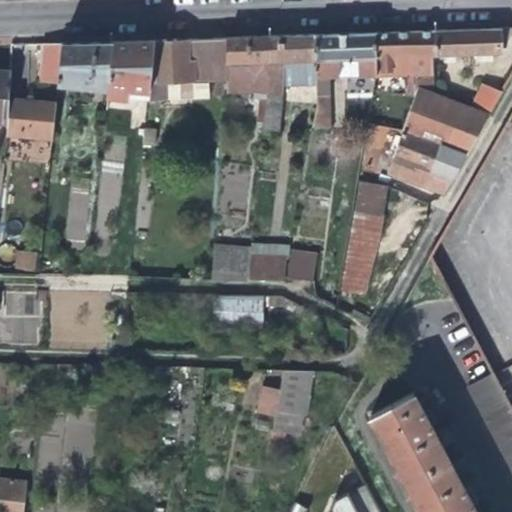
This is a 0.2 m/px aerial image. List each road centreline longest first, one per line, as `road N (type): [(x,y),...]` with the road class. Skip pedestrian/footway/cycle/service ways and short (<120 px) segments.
road 1 (residential): [(511,2),(0,20)]
road 2 (residential): [(417,336),(506,511)]
